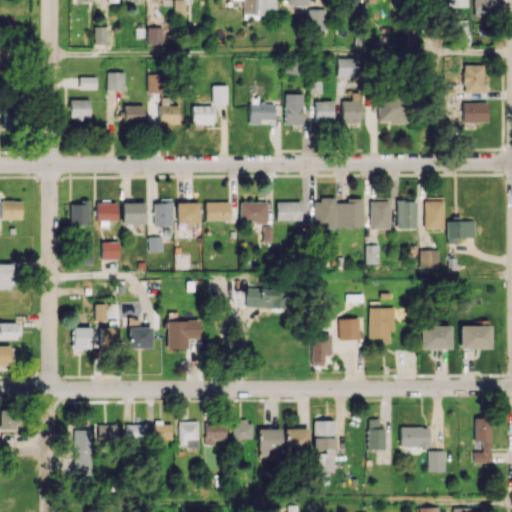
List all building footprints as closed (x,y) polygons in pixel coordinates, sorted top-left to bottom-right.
[(183,0),(172,0),(173,17),(184,17),(183,0)] [(274,0),(242,0),(242,14),(274,14),(274,0)] [(494,12),(493,0),(473,0),(474,13),(494,12)] [(324,8),(307,9),(307,34),(324,34),(324,8)] [(467,33),(466,20),(456,20),(456,33),(467,33)] [(104,44),(104,26),(93,26),(93,44),(104,44)] [(161,26),(145,27),(145,44),(162,44),(161,26)] [(336,58),(336,77),(353,76),(352,57),(336,58)] [(298,74),(299,59),(283,58),(282,73),(298,74)] [(486,92),(486,78),(482,77),(482,64),(462,64),(461,91),(486,92)] [(123,71),(105,72),(106,89),(123,89),(123,71)] [(162,92),(162,74),(146,73),(146,92),(162,92)] [(95,89),(95,77),(78,76),(77,88),(95,89)] [(309,93),(320,93),(319,78),(308,78),(309,93)] [(225,85),(211,85),(211,103),(225,103),(225,85)] [(340,100),(341,122),(359,122),(359,92),(350,92),(350,100),(340,100)] [(301,93),(283,93),(283,123),(300,123),(301,93)] [(158,124),(177,123),(177,105),(167,105),(167,97),(158,97),(158,124)] [(406,122),(406,99),(376,98),(376,122),(406,122)] [(69,118),(88,117),(88,99),(69,99),(69,118)] [(314,120),(332,120),(331,100),(313,100),(314,120)] [(485,102),(461,102),(461,122),(486,122),(485,102)] [(273,119),(273,103),(248,103),(248,123),(258,123),(258,119),(273,119)] [(142,105),(123,105),(122,123),(142,123),(142,105)] [(191,124),(212,123),(211,105),(190,106),(191,124)] [(14,110),(3,110),(2,129),(14,129),(14,110)] [(312,199),(313,228),(334,227),(334,198),(312,199)] [(360,227),(360,198),(345,198),(345,202),(335,202),(334,226),(360,227)] [(0,217),(20,218),(20,200),(0,199),(0,217)] [(69,204),(69,224),(88,225),(88,199),(80,199),(80,204),(69,204)] [(389,228),(388,199),(368,199),(368,228),(389,228)] [(170,224),(170,200),(152,200),(153,225),(170,224)] [(442,228),(442,200),(423,200),(423,228),(442,228)] [(228,220),(228,201),(203,201),(203,220),(228,220)] [(275,220),(300,220),(300,201),(275,201),(275,220)] [(414,201),(395,201),(395,228),(414,228),(414,201)] [(115,202),(94,202),(95,221),(116,220),(115,202)] [(120,223),(143,223),(144,202),(121,202),(120,223)] [(198,222),(198,202),(175,202),(175,222),(198,222)] [(266,202),(238,202),(238,222),(266,222),(266,202)] [(473,219),(446,218),(445,242),(456,243),(456,237),(473,237),(473,219)] [(161,237),(147,237),(147,251),(160,251),(161,237)] [(117,241),(100,241),(100,259),(117,258),(117,241)] [(377,244),(363,245),(364,263),(377,263),(377,244)] [(418,268),(437,268),(437,249),(417,250),(418,268)] [(11,263),(0,263),(0,288),(11,288),(11,263)] [(93,320),(103,320),(103,303),(92,303),(93,320)] [(392,307),(367,307),(367,340),(388,339),(388,331),(392,331),(392,307)] [(358,339),(357,318),(337,318),(337,339),(358,339)] [(166,348),(188,348),(187,338),(198,338),(198,320),(165,320),(166,348)] [(0,338),(18,339),(18,323),(0,322),(0,338)] [(449,325),(419,325),(418,348),(449,348),(449,325)] [(489,325),(459,325),(459,348),(489,348),(489,325)] [(90,327),(70,326),(70,350),(89,350),(90,327)] [(116,327),(98,326),(98,345),(116,345),(116,327)] [(127,348),(150,348),(151,327),(127,326),(127,348)] [(329,354),(330,334),(310,334),(310,365),(323,365),(323,354),(329,354)] [(0,365),(8,365),(8,346),(0,345),(0,365)] [(0,428),(15,429),(15,413),(0,412),(0,428)] [(472,417),(473,440),(480,440),(480,450),(472,451),(472,462),(490,462),(489,416),(472,417)] [(366,449),(383,449),(383,428),(378,428),(378,418),(366,418),(366,449)] [(251,420),(231,421),(232,444),(240,443),(239,438),(251,438),(251,420)] [(334,471),(332,420),(312,420),(313,450),(322,449),(322,453),(313,453),(314,472),(334,471)] [(197,446),(196,421),(177,421),(177,446),(197,446)] [(94,446),(115,447),(116,424),(95,422),(94,446)] [(224,439),(224,422),(203,422),(203,445),(214,445),(214,439),(224,439)] [(169,423),(150,424),(151,441),(170,440),(169,423)] [(143,424),(124,424),(124,440),(143,439),(143,424)] [(398,446),(427,446),(428,427),(398,427),(398,446)] [(280,428),(257,428),(258,456),(267,455),(267,449),(280,449),(280,428)] [(307,428),(284,429),(284,450),(308,449),(307,428)] [(71,446),(90,447),(90,429),(71,429),(71,446)] [(443,450),(426,450),(426,471),(443,471),(443,450)]
